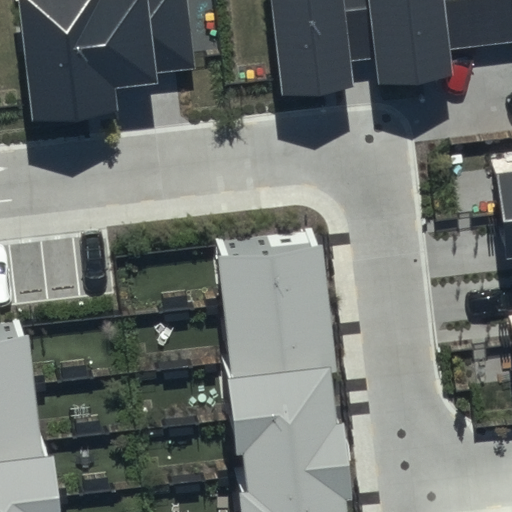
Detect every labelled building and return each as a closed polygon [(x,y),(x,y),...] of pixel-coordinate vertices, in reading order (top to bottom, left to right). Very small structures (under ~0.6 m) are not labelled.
[(14,0),(27,104),(112,94),(109,71),(192,61),(184,0),(14,0)] [(365,52),(359,0),(267,0),(275,78),(350,71),(348,54),(365,52)] [(478,39),(473,0),(359,0),(365,52),(367,74),(452,66),(449,42),(478,39)] [(511,0),(473,0),(478,39),(511,35),(511,0)] [(511,157),(489,161),(500,244),(511,242),(511,157)] [(317,228),(213,240),(219,296),(323,285),(317,228)] [(329,343),(323,285),(219,296),(225,355),(321,343),(329,343)] [(23,322),(0,324),(0,511),(46,511),(46,510),(57,509),(50,433),(35,434),(23,322)] [(328,405),(321,343),(225,355),(220,355),(232,416),(328,405)] [(333,404),(328,405),(232,416),(239,470),(340,462),(333,404)] [(239,470),(233,472),(237,511),(344,511),(340,462),(239,470)]
